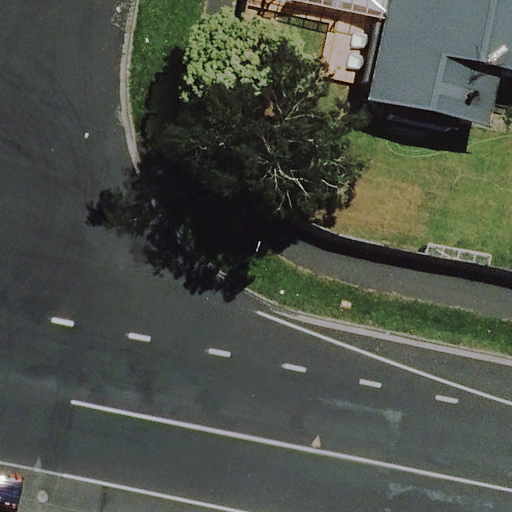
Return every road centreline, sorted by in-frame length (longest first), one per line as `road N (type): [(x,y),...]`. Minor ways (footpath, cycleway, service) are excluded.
road 1 (residential): [(0,390),(511,499)]
road 2 (residential): [(0,215),(46,0)]
